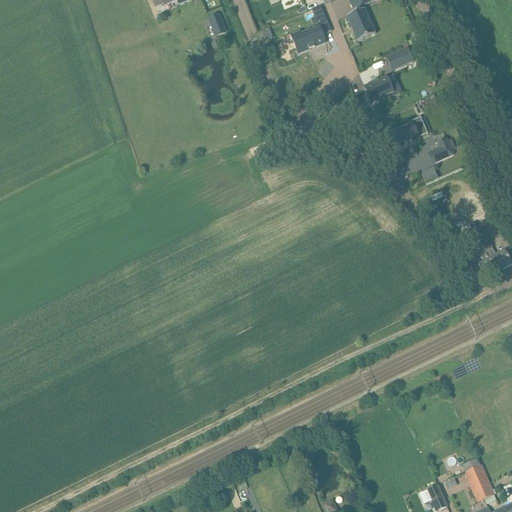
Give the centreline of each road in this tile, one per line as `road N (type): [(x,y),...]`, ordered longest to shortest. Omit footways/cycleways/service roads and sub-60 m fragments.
road 1 (track): [(491,289),(42,511)]
road 2 (residential): [(511,282),(480,284),(269,90),(234,0)]
road 3 (tertiary): [(511,214),(419,0)]
